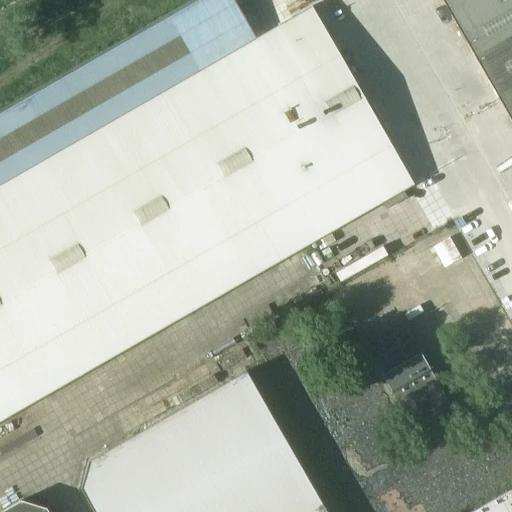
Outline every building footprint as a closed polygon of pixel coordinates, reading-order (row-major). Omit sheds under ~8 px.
[(0,419),(326,233),(393,195),(398,203),(406,198),(402,190),(414,183),(312,7),(256,39),(233,0),(198,0),(0,113),(0,419)] [(441,0),(456,25),(500,0),(441,0)] [(511,0),(500,0),(456,25),(478,64),(511,44),(511,0)] [(511,44),(478,64),(511,122),(511,44)] [(408,325),(370,346),(377,358),(415,337),(408,325)] [(423,351),(385,372),(414,425),(452,403),(434,370),(434,369),(433,367),(423,351)] [(89,461),(81,489),(93,511),(327,511),(325,508),(326,508),(326,507),(325,508),(247,371),(89,461)] [(511,511),(511,488),(470,511),(511,511)] [(49,511),(47,508),(22,500),(0,511),(49,511)]
